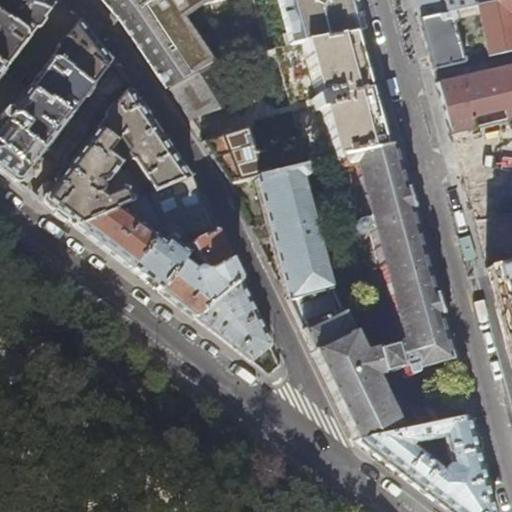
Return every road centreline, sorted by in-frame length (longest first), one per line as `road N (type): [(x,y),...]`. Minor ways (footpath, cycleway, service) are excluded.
road 1 (residential): [(329,461),(220,190),(74,0)]
road 2 (residential): [(383,0),(511,486)]
road 3 (residential): [(329,461),(0,214)]
